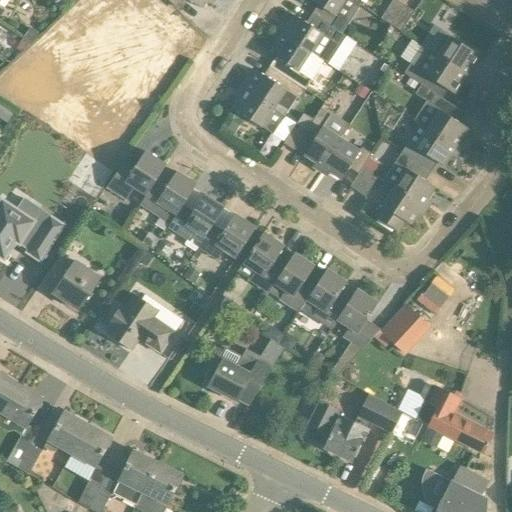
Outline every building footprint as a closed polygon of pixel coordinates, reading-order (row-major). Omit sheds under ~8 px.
[(212,0),(167,0),(175,8),(180,0),(187,0),(202,9),(206,2),(209,4),(212,0)] [(352,0),(310,0),(318,5),(312,14),(342,34),(349,24),(361,5),(352,0)] [(393,0),(381,19),(391,25),(404,5),(395,0),(393,0)] [(414,12),(404,5),(391,25),(401,32),(414,12)] [(295,16),(282,35),(329,64),(346,37),(342,35),(342,34),(312,14),(306,23),(295,16)] [(316,83),(329,64),(282,35),(270,53),(282,61),(276,70),(306,90),(312,80),(316,83)] [(450,37),(438,56),(466,74),(478,56),(450,37)] [(422,46),(404,74),(421,85),(436,95),(442,86),(454,93),(466,74),(438,56),(422,46)] [(258,72),(246,91),(274,109),(285,91),(299,100),(306,90),(276,70),(270,80),(258,72)] [(440,111),(428,129),(456,148),(468,129),(440,111),(447,102),(436,95),(421,85),(415,94),(430,104),(440,111)] [(274,109),(246,91),(233,109),(261,128),(262,127),(273,135),(285,117),(273,109),(274,109)] [(304,155),(323,168),(341,140),(349,127),(321,109),(307,131),(299,142),(309,148),(304,155)] [(299,142),(307,131),(297,124),(284,144),(294,151),(299,142)] [(420,125),(402,152),(427,169),(427,168),(433,159),(444,166),(456,148),(428,129),(428,130),(420,125)] [(349,168),(359,174),(363,167),(372,154),(362,148),(359,151),(341,140),(323,168),(342,180),(349,168)] [(154,183),(155,183),(166,166),(145,152),(133,170),(123,163),(107,188),(126,200),(134,188),(146,195),(146,196),(154,183)] [(427,169),(402,152),(383,181),(395,188),(423,206),(435,187),(424,180),(430,170),(427,168),(427,169)] [(363,167),(359,174),(350,187),(366,197),(379,177),(363,167)] [(166,208),(176,215),(177,215),(183,206),(196,185),(176,172),(165,190),(155,183),(154,183),(146,196),(146,195),(140,204),(160,217),(166,208)] [(411,225),(423,206),(395,188),(383,207),(376,218),(398,232),(405,221),(411,225)] [(196,251),(199,247),(204,238),(205,238),(213,226),(224,208),(204,195),(193,212),(183,206),(177,215),(176,215),(168,227),(188,240),(185,244),(196,251)] [(39,263),(64,226),(39,210),(32,222),(0,200),(0,257),(3,260),(7,255),(13,246),(15,242),(28,250),(25,254),(39,263)] [(224,250),(236,258),(256,228),(234,215),(223,232),(213,226),(205,238),(204,238),(199,247),(218,259),(224,250)] [(284,247),(263,233),(243,263),(256,271),(250,280),(269,292),(275,284),(282,272),(272,265),(284,247)] [(269,292),(280,299),(299,312),(308,299),(313,291),(303,284),(315,266),(294,253),(282,272),(275,284),(269,292)] [(54,294),(79,311),(101,279),(74,261),(74,263),(61,254),(38,289),(51,298),(54,294)] [(313,291),(308,299),(319,307),(313,316),(332,329),(338,320),(337,320),(345,307),(335,300),(347,283),(327,270),(313,291)] [(337,320),(338,320),(349,327),(344,336),(352,341),(331,373),(337,376),(380,330),(366,321),(378,303),(357,289),(345,307),(337,320)] [(161,354),(175,333),(154,318),(158,311),(134,295),(125,308),(121,305),(106,327),(111,330),(107,335),(131,351),(139,340),(161,354)] [(406,304),(379,333),(405,357),(432,328),(406,304)] [(223,360),(209,387),(237,401),(243,391),(254,398),(286,347),(270,339),(260,357),(246,349),(237,367),(223,360)] [(0,418),(20,386),(0,374),(0,418)] [(20,386),(0,418),(0,420),(4,414),(27,429),(7,462),(17,469),(31,445),(38,433),(27,426),(43,400),(20,386)] [(483,454),(492,435),(450,414),(458,399),(457,399),(459,395),(455,392),(453,397),(441,390),(440,391),(434,388),(426,387),(421,396),(426,403),(417,420),(483,454)] [(314,429),(330,437),(324,448),(353,462),(371,425),(392,435),(403,412),(369,395),(354,423),(340,416),(342,412),(326,404),(314,429)] [(88,426),(65,413),(45,448),(55,454),(59,447),(72,455),(88,426)] [(443,437),(418,424),(412,436),(438,449),(443,437)] [(88,426),(72,455),(96,468),(112,439),(88,426)] [(31,445),(17,469),(28,475),(42,452),(31,445)] [(108,472),(102,485),(89,511),(92,511),(102,511),(112,494),(137,506),(138,505),(158,464),(133,452),(120,478),(108,472)] [(154,511),(160,501),(168,505),(182,476),(158,464),(138,505),(137,506),(136,509),(142,511),(154,511)] [(488,484),(489,483),(458,469),(452,482),(447,479),(433,506),(439,508),(437,511),(486,511),(487,500),(482,497),(488,484)] [(89,511),(102,485),(90,480),(78,505),(89,511)]
